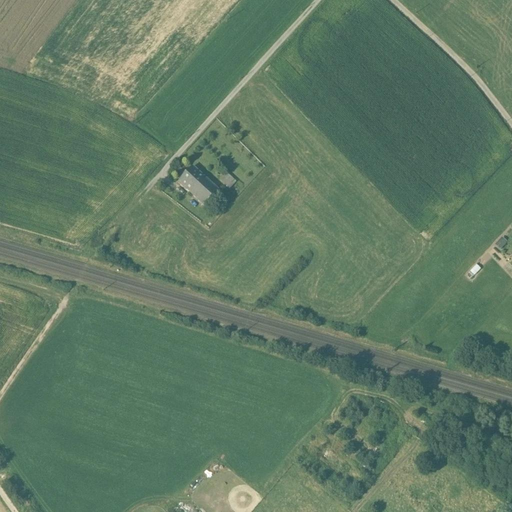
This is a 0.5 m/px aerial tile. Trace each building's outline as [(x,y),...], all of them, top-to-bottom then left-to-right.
[(215,190),(191,167),(176,183),(200,206),(215,190)] [(236,183),(227,174),(220,181),(229,190),(236,183)] [(509,240),(504,236),(498,243),(503,247),(509,240)] [(347,511),(356,501),(307,459),(296,472),(344,511),(347,511)] [(332,511),(291,477),(280,490),(306,511),(332,511)] [(302,511),(278,492),(268,504),(277,511),(302,511)]
